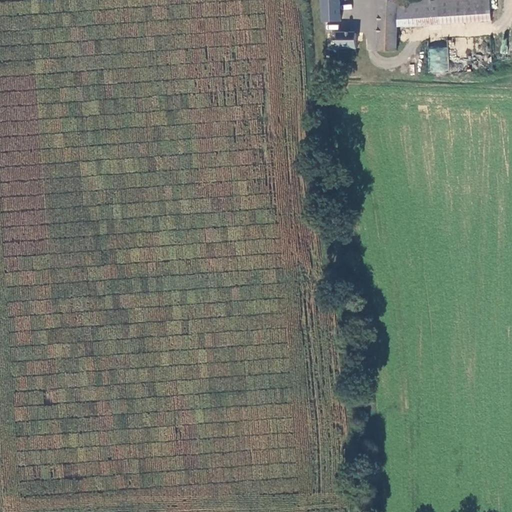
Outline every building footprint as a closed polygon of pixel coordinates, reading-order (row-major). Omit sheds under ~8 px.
[(322,0),(323,22),(340,20),(339,0),(322,0)] [(399,15),(399,0),(380,0),(380,47),(398,48),(399,22),(399,15)] [(487,0),(399,0),(399,15),(408,16),(408,21),(488,18),(487,0)] [(337,33),(339,47),(358,47),(357,32),(337,33)] [(429,47),(428,72),(448,72),(448,48),(429,47)]
